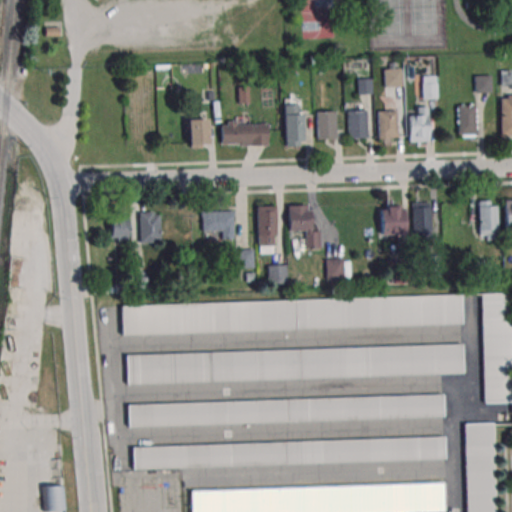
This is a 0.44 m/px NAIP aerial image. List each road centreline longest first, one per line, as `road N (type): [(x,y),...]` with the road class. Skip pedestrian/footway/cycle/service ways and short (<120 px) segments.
road 1 (residential): [(59,182),(511,165)]
road 2 (tertiary): [(86,511),(59,182)]
